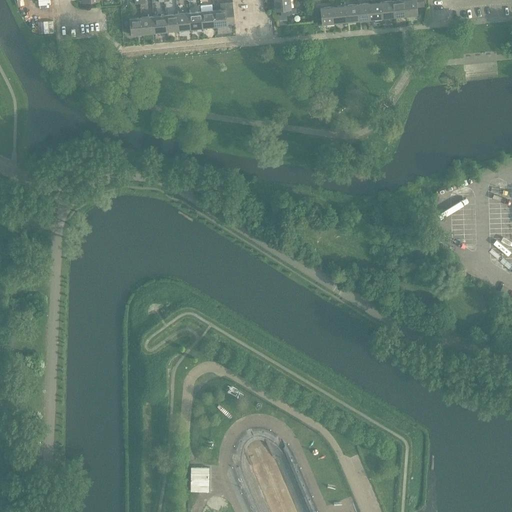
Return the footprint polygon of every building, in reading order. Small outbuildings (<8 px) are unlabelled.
[(290,0),(274,0),(275,10),(291,9),(290,0)] [(368,0),(368,4),(370,20),(382,19),(380,3),(379,0),(368,0)] [(392,1),(394,17),(406,16),(404,0),(392,1)] [(408,0),(404,0),(406,16),(418,15),(417,7),(424,6),(423,0),(408,0)] [(380,3),(382,19),(394,17),(392,1),(380,3)] [(213,11),(215,27),(227,25),(227,23),(234,23),(233,3),(220,4),(221,10),(213,11)] [(356,5),(358,21),(370,20),(368,4),(356,5)] [(345,6),(346,22),(358,21),(356,5),(345,6)] [(332,7),(334,23),(346,22),(345,6),(332,7)] [(334,23),(332,7),(320,8),(321,9),(315,9),(316,20),(321,19),(322,24),(334,23)] [(201,12),(203,28),(215,27),(213,11),(201,12)] [(190,13),(191,29),(203,28),(201,12),(190,13)] [(178,14),(179,30),(191,29),(190,13),(178,14)] [(166,15),(167,31),(179,30),(178,14),(166,15)] [(153,17),(155,32),(167,31),(166,15),(153,17)] [(142,18),(143,34),(155,32),(153,17),(142,18)] [(143,34),(142,18),(129,19),(131,35),(143,34)]
